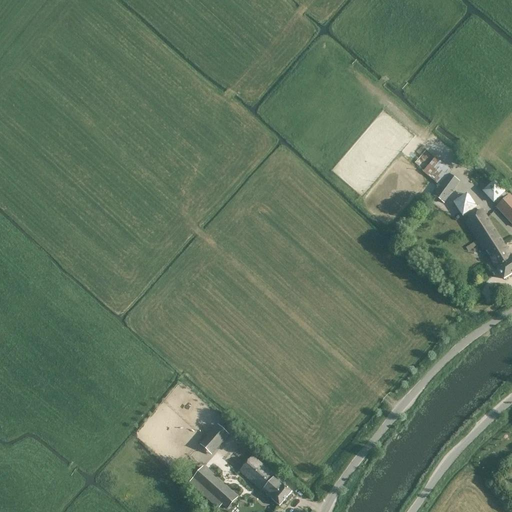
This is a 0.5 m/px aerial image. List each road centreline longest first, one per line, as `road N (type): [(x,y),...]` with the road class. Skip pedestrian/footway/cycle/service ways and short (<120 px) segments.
road 1 (track): [(399,411),(181,213),(222,102),(313,0)]
road 2 (unclassified): [(326,511),(421,385),(511,313)]
road 3 (unclassified): [(413,511),(470,432),(511,394)]
